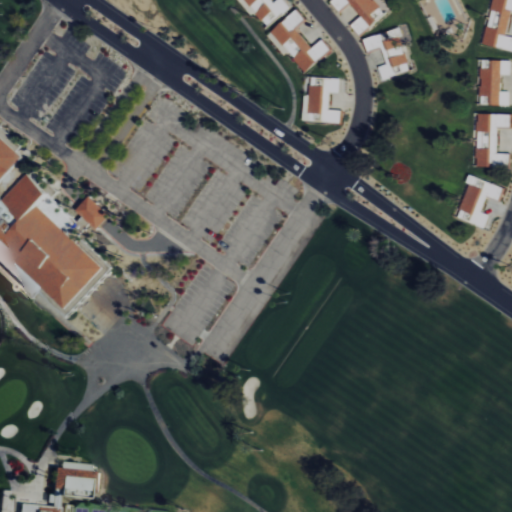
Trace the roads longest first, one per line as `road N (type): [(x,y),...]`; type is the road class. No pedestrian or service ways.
road 1 (residential): [(49,0),(427,256),(472,278)]
road 2 (residential): [(472,278),(444,246),(90,0)]
road 3 (residential): [(325,187),(351,143),(358,90),(349,47),(309,0)]
